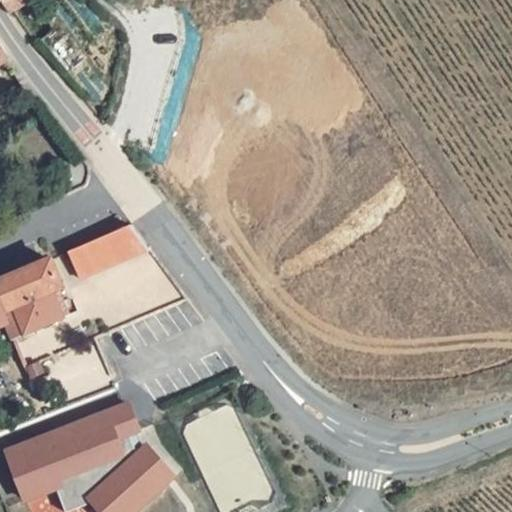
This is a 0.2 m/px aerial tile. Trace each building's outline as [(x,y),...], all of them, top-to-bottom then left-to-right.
[(2,0),(8,10),(11,7),(21,0),(2,0)] [(74,282),(140,253),(122,227),(61,255),(74,282)] [(0,281),(0,311),(9,330),(14,339),(59,317),(49,296),(59,291),(45,261),(0,281)] [(0,333),(9,330),(0,311),(0,333)] [(17,339),(23,359),(66,348),(61,328),(17,339)] [(43,365),(32,371),(37,379),(48,374),(43,365)] [(130,511),(162,482),(136,454),(127,433),(137,429),(126,403),(63,429),(65,434),(52,439),(50,434),(5,453),(25,501),(57,488),(67,509),(90,501),(100,511),(130,511)] [(136,454),(162,482),(169,476),(143,447),(136,454)]
